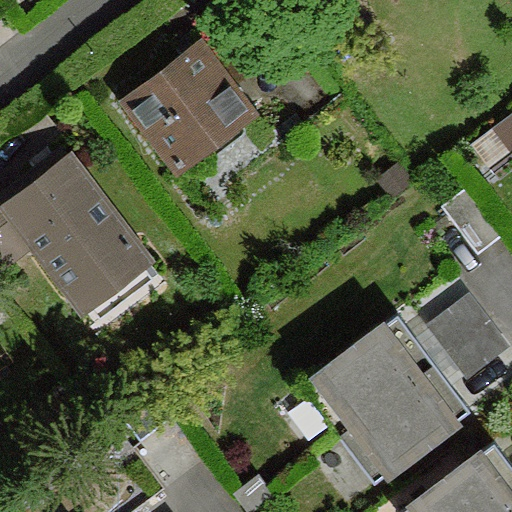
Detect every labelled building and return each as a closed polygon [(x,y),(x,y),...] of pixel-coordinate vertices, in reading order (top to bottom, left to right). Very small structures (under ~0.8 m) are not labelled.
[(185,56),(127,100),(180,169),(253,112),(212,58),(195,70),(185,56)] [(8,205),(85,308),(149,260),(72,157),(8,205)] [(503,235),(467,188),(443,205),(450,215),(480,253),(503,235)] [(0,269),(15,259),(0,239),(0,269)] [(511,345),(471,291),(426,325),(466,379),(511,345)] [(0,324),(9,317),(0,305),(0,324)] [(400,313),(304,386),(341,434),(437,361),(400,313)] [(473,409),(437,361),(341,434),(377,481),(473,409)] [(511,461),(495,439),(400,511),(499,511),(511,503),(511,461)] [(257,511),(276,497),(260,476),(239,493),(247,504),(253,511),(257,511)] [(511,511),(511,503),(499,511),(511,511)]
